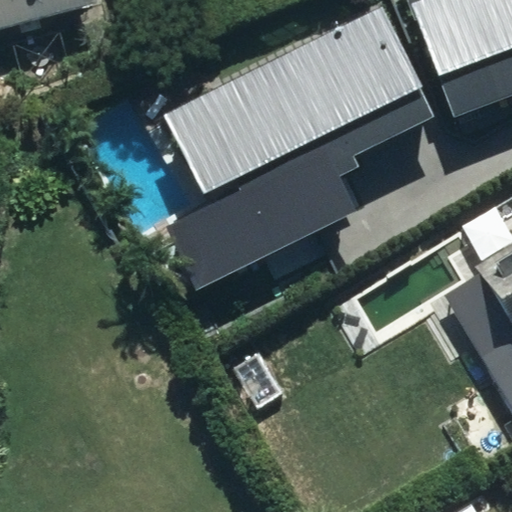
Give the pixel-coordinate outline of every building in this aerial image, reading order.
[(0,0),(0,52),(81,26),(72,0),(0,0)] [(511,0),(410,0),(450,103),(457,121),(511,100),(511,0)] [(211,203),(165,226),(199,292),(362,210),(344,175),(363,165),(355,149),(427,113),(373,8),(165,113),(211,203)] [(511,264),(457,299),(511,387),(511,264)] [(500,511),(488,492),(452,511),(500,511)]
